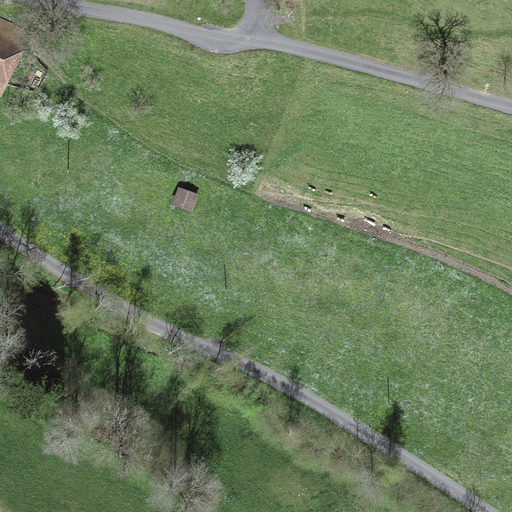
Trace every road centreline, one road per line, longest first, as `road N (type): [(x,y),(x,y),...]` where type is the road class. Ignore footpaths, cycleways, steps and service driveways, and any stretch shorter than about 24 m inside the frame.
road 1 (track): [(0,229),(52,266),(147,309),(478,511)]
road 2 (track): [(248,30),(511,107)]
road 3 (track): [(255,0),(248,30),(228,39),(45,0)]
